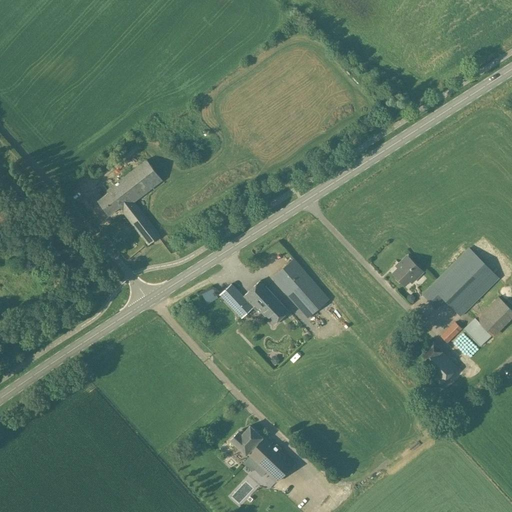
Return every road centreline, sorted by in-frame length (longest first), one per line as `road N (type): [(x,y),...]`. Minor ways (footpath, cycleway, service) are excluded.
road 1 (secondary): [(150,300),(511,68)]
road 2 (unclassified): [(150,300),(0,124)]
road 3 (secondary): [(0,398),(150,300)]
